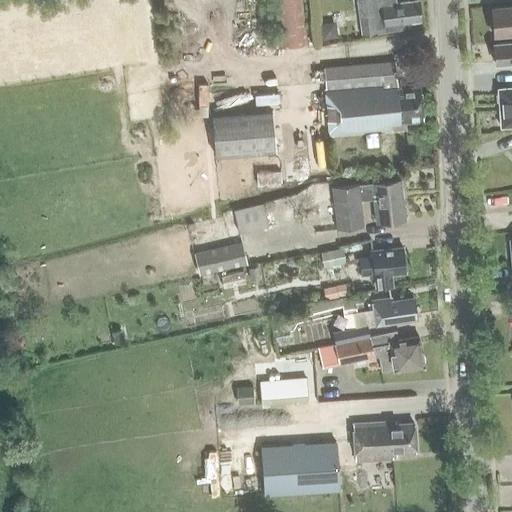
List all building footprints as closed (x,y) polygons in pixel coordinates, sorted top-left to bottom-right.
[(307,44),(301,0),(269,0),(275,48),(307,44)] [(362,0),(357,1),(360,21),(360,37),(404,30),(403,25),(420,23),(417,2),(394,5),(393,0),(362,0)] [(511,6),(490,8),(493,36),(511,34),(511,6)] [(337,38),(334,22),(319,25),(321,41),(337,38)] [(511,42),(493,44),(494,64),(511,62),(511,42)] [(328,137),(329,136),(404,130),(404,125),(421,124),(418,88),(396,90),(394,62),(322,69),(328,137)] [(511,87),(497,89),(500,127),(511,126),(511,87)] [(274,153),(271,110),(211,115),(214,157),(274,153)] [(377,133),(364,134),(365,148),(378,147),(377,133)] [(282,190),(280,171),(255,174),(257,187),(262,186),(262,192),(282,190)] [(403,220),(399,181),(369,184),(369,185),(331,189),(335,230),(362,227),(359,201),(373,200),(375,223),(403,220)] [(268,227),(262,204),(233,211),(239,233),(268,227)] [(246,264),(242,243),(194,254),(198,274),(246,264)] [(345,263),(342,248),(320,252),(323,267),(345,263)] [(404,273),(402,249),(370,252),(371,258),(358,260),(360,277),(373,275),(373,277),(404,273)] [(369,338),(367,328),(373,327),(416,320),(412,299),(391,302),(390,299),(370,301),(371,310),(352,313),(354,328),(332,332),(334,344),(369,338)] [(395,334),(333,345),(337,365),(378,357),(381,373),(392,371),(392,373),(423,367),(420,351),(419,351),(417,338),(396,342),(395,334)] [(305,390),(259,396),(262,419),(308,414),(305,390)] [(394,453),(414,452),(413,426),(412,424),(393,425),(393,422),(351,424),(354,462),(391,459),(391,457),(395,457),(394,453)] [(343,486),(340,439),(266,443),(269,491),(343,486)]
